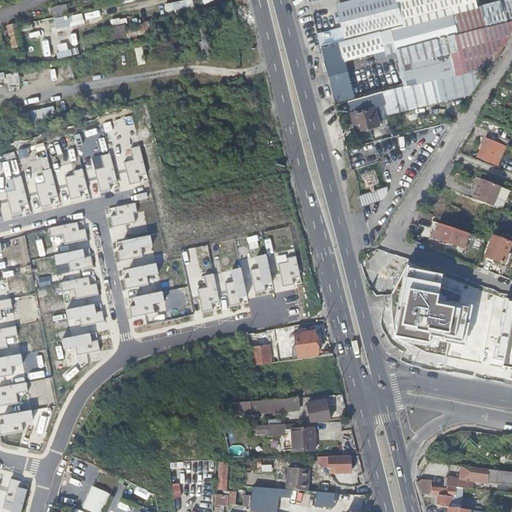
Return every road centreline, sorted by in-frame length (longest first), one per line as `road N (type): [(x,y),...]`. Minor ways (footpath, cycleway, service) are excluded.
road 1 (primary): [(258,0),(357,398)]
road 2 (primary): [(358,296),(281,0)]
road 3 (unknown): [(273,62),(249,75),(186,74),(0,106)]
road 4 (track): [(511,51),(397,244)]
road 5 (residential): [(129,352),(98,204)]
road 6 (residential): [(397,244),(511,291)]
